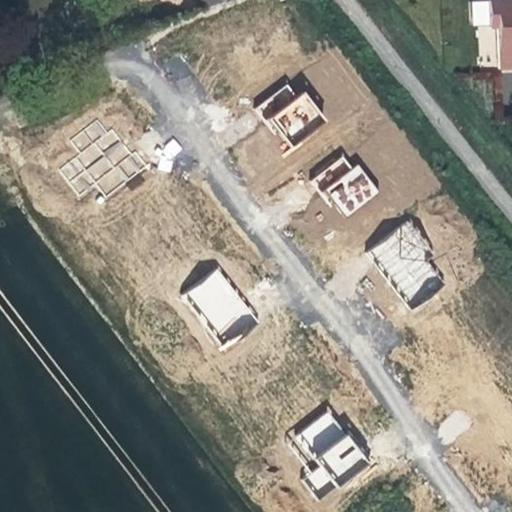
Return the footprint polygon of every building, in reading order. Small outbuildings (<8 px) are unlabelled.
[(511,0),(481,0),(482,21),(489,21),(491,63),(511,62),(511,0)] [(234,1),(191,19),(202,43),(209,40),(213,38),(221,56),(216,57),(226,80),(272,60),(255,19),(244,24),(234,1)] [(213,49),(216,57),(221,56),(213,38),(209,40),(213,49)] [(277,81),(246,105),(255,118),(259,115),(269,128),(281,143),(315,118),(292,88),(286,93),(277,81)] [(265,131),(269,128),(259,115),(255,118),(259,123),(265,131)] [(68,154),(99,194),(140,163),(129,148),(124,151),(116,140),(105,125),(100,129),(90,116),(63,137),(73,150),(68,154)] [(120,137),(116,140),(124,151),(129,148),(124,142),(120,137)] [(333,154),(301,178),(311,190),(315,188),(325,201),(336,216),(370,190),(348,161),(342,166),(333,154)] [(99,194),(87,204),(109,233),(133,215),(156,245),(185,222),(173,206),(170,208),(165,202),(168,200),(140,163),(99,194)] [(321,203),(325,201),(315,188),(311,190),(316,197),(321,203)] [(398,219),(357,250),(378,278),(401,307),(435,281),(417,258),(424,253),(398,219)] [(172,292),(215,347),(241,327),(250,320),(228,292),(207,265),(172,292)] [(256,412),(305,375),(281,345),(265,358),(262,360),(255,351),(258,349),(241,327),(215,347),(192,364),(225,406),(242,393),(256,412)] [(440,327),(405,353),(418,370),(431,387),(466,360),(440,327)] [(261,353),(258,349),(255,351),(262,360),(265,358),(261,353)] [(511,424),(482,384),(448,410),(471,439),(472,438),(477,445),(476,446),(489,463),(511,445),(511,424)] [(317,409),(286,433),(310,463),(300,471),(292,477),(308,498),(361,457),(349,442),(345,445),(335,431),(317,409)] [(338,428),(335,431),(345,445),(349,442),(345,437),(338,428)] [(276,440),(300,471),(310,463),(286,433),(276,440)]
